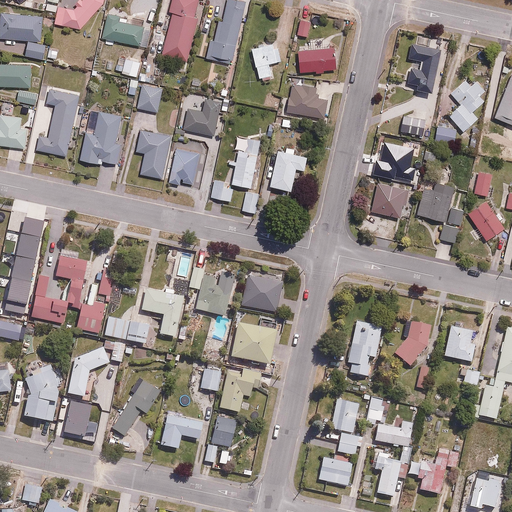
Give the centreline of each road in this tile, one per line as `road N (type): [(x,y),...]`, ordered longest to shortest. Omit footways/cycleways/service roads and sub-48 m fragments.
road 1 (residential): [(324,252),(0,183)]
road 2 (residential): [(271,506),(0,447)]
road 3 (residential): [(324,252),(271,506)]
road 4 (residential): [(378,0),(324,252)]
road 5 (residential): [(511,292),(324,252)]
road 6 (residential): [(511,28),(381,0)]
